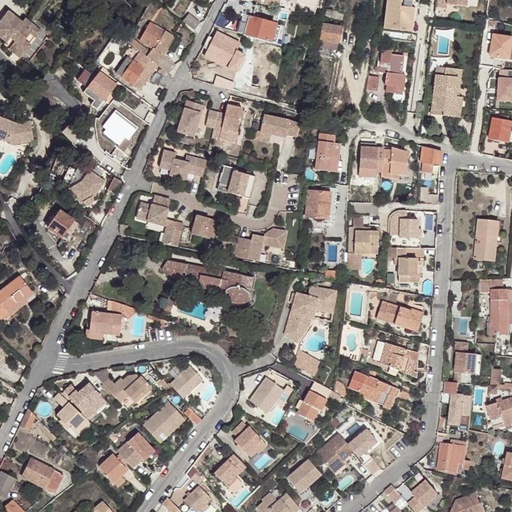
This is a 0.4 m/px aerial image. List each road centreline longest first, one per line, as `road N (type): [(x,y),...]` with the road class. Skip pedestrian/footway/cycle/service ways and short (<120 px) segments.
road 1 (residential): [(450,151),(429,440),(348,511)]
road 2 (residential): [(44,357),(86,363),(186,347),(225,365),(224,402),(141,511)]
road 3 (residential): [(179,77),(74,293)]
road 4 (residential): [(0,197),(20,235),(74,293)]
